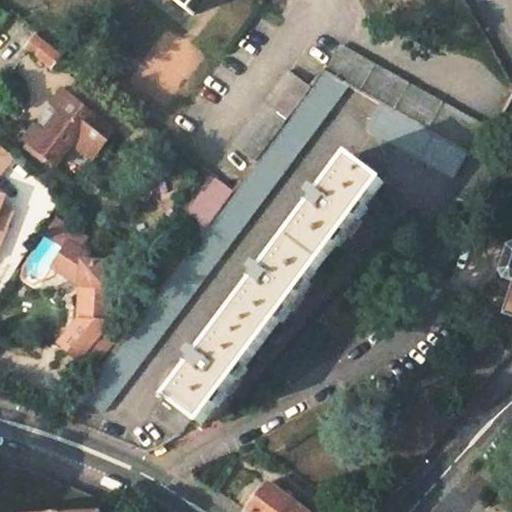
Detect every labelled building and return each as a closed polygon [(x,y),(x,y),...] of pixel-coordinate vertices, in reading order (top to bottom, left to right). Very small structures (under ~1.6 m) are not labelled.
[(207,0),(179,0),(197,14),(207,0)] [(64,54),(43,35),(32,47),(54,66),(64,54)] [(496,133),(339,49),(326,75),(387,108),(470,154),(481,160),(496,133)] [(315,88),(312,86),(291,70),(261,110),(283,130),(315,88)] [(80,398),(102,415),(297,159),(350,88),(326,75),(323,73),(312,86),(315,88),(283,130),(259,162),(231,199),(219,214),(197,244),(80,398)] [(116,133),(72,96),(64,89),(52,102),(61,109),(43,130),(35,123),(24,136),(56,163),(73,144),(82,133),(101,150),(116,133)] [(373,133),(455,181),(470,154),(387,108),(373,133)] [(261,110),(234,144),(259,162),(283,130),(261,110)] [(101,150),(82,133),(73,144),(92,160),(101,150)] [(0,176),(15,158),(0,145),(0,176)] [(194,370),(159,417),(185,435),(197,420),(205,427),(386,184),(350,157),(321,196),(315,191),(309,198),(313,201),(307,208),(311,211),(264,272),(258,267),(253,273),(256,276),(251,283),(255,287),(203,357),(196,352),(191,358),(194,361),(190,366),(194,370)] [(231,199),(216,186),(204,201),(219,214),(231,199)] [(0,253),(11,225),(0,220),(0,219),(3,211),(8,200),(0,197),(0,253)] [(204,201),(181,231),(197,244),(219,214),(204,201)] [(15,215),(3,211),(0,219),(0,220),(11,225),(15,215)] [(99,266),(69,245),(52,270),(81,289),(78,324),(58,347),(78,364),(109,327),(112,290),(105,290),(106,267),(99,266)] [(310,511),(271,480),(245,511),(244,511),(310,511)]
